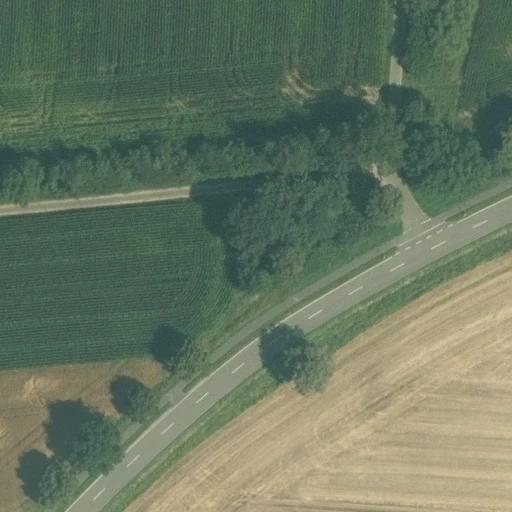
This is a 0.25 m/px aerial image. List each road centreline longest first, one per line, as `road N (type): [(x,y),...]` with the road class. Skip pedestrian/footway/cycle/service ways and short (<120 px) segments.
road 1 (tertiary): [(82,511),(276,336),(433,246)]
road 2 (unclassified): [(433,246),(405,200),(389,151),(397,0)]
